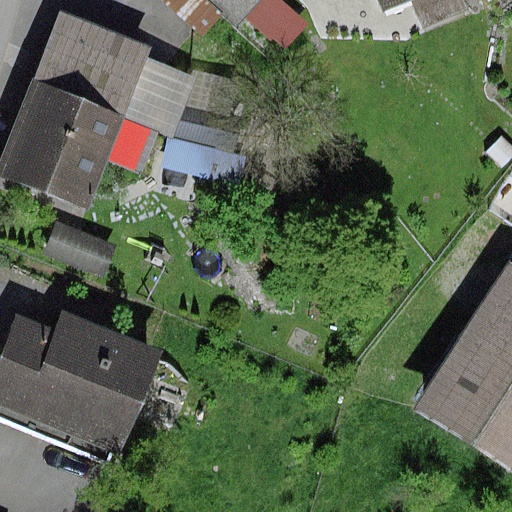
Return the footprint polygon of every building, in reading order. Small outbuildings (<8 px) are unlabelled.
[(262,0),(160,0),(203,38),(223,19),(235,29),(262,0)] [(376,0),(383,15),(416,0),(376,0)] [(153,49),(59,12),(0,162),(0,176),(89,211),(108,162),(149,57),(153,49)] [(195,78),(149,57),(108,162),(143,177),(160,135),(174,140),(185,108),(195,78)] [(198,72),(195,78),(185,108),(230,118),(239,82),(198,72)] [(248,156),(168,138),(161,168),(202,177),(200,188),(239,196),(248,156)] [(118,248),(58,223),(45,256),(104,280),(118,248)] [(511,263),(510,263),(415,410),(511,472),(511,263)] [(55,331),(18,316),(0,358),(0,421),(106,466),(112,452),(121,456),(164,354),(62,312),(55,331)]
